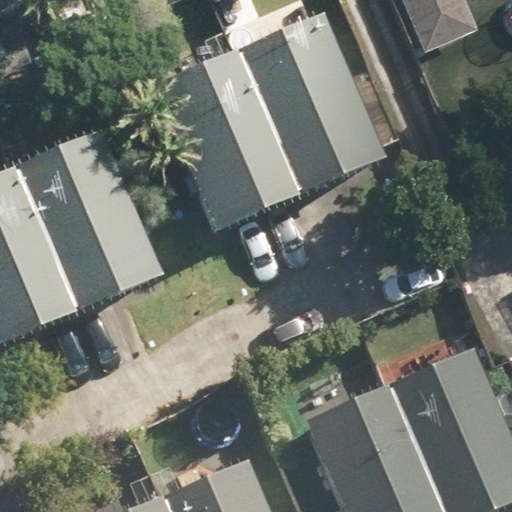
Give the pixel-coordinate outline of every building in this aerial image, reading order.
[(479,32),(464,0),(395,0),(422,58),(479,32)] [(385,165),(323,21),(153,93),(215,237),(385,165)] [(0,35),(0,62),(10,58),(0,35)] [(0,350),(162,282),(100,138),(0,180),(0,350)] [(511,511),(511,443),(476,360),(306,433),(340,511),(511,511)] [(266,511),(248,470),(151,511),(266,511)]
